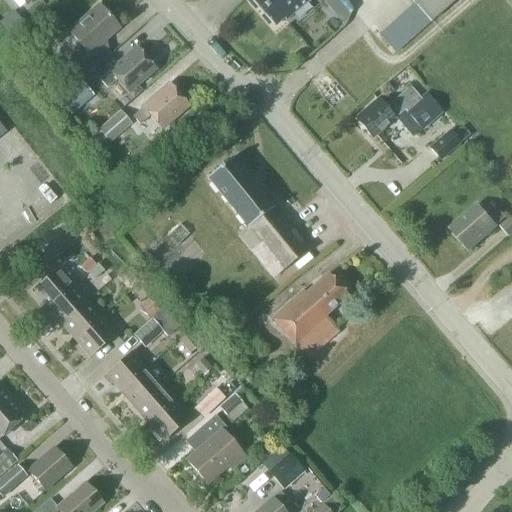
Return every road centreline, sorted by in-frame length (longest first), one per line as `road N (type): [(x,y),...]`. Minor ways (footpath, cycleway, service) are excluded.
road 1 (unclassified): [(511,392),(241,78),(162,0)]
road 2 (residential): [(190,511),(120,472),(0,331)]
